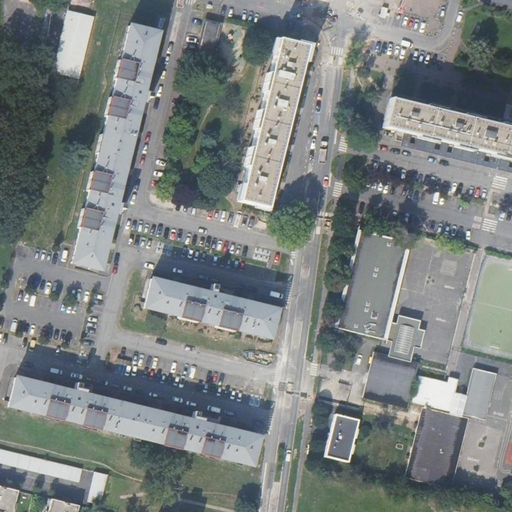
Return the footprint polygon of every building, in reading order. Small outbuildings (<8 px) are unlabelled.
[(82,62),(96,2),(85,0),(56,0),(43,53),(82,62)] [(206,22),(197,61),(209,64),(219,25),(206,22)] [(128,26),(71,262),(98,269),(105,244),(112,212),(123,169),(132,133),(139,102),(150,57),(156,33),(128,26)] [(277,39),(237,201),(266,208),(272,183),(281,146),(290,109),(300,71),(306,46),(277,39)] [(511,129),(507,128),(451,114),(389,99),(382,128),(416,136),(413,148),(432,153),(435,141),(453,145),(450,157),(469,162),(472,150),(511,159),(511,129)] [(336,327),(360,231),(356,230),(333,327),(336,327)] [(360,231),(336,327),(382,339),(406,243),(360,231)] [(419,321),(397,315),(395,324),(390,322),(410,244),(406,243),(382,339),(385,340),(391,342),(387,355),(409,360),(413,347),(421,349),(425,331),(417,329),(419,321)] [(150,280),(143,307),(268,338),(274,310),(249,304),(212,295),(175,286),(150,280)] [(456,387),(447,385),(418,377),(413,396),(409,395),(418,363),(409,360),(387,355),(373,352),(362,398),(406,409),(408,402),(442,409),(441,412),(421,407),(404,477),(450,489),(468,418),(462,417),(462,414),(484,419),(495,374),(473,369),(467,396),(454,393),(456,387)] [(14,378),(8,406),(250,465),(256,437),(232,431),(195,422),(157,413),(114,403),(77,394),(40,384),(14,378)] [(334,415),(324,456),(347,462),(357,421),(334,415)] [(81,469),(0,449),(0,463),(78,483),(81,469)] [(107,475),(94,472),(87,502),(100,505),(107,475)] [(0,486),(0,511),(11,511),(17,491),(0,486)] [(76,511),(78,506),(50,499),(47,511),(76,511)]
